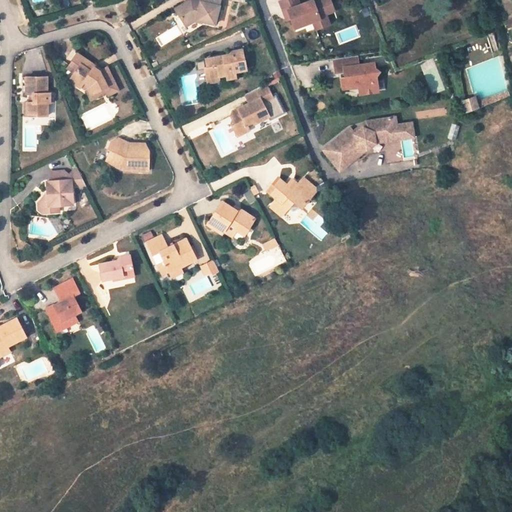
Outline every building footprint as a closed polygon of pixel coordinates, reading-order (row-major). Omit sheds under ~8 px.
[(192,16),(216,22),(221,0),(181,0),(177,2),(181,9),(178,15),(181,22),(185,19),(192,16)] [(298,0),(279,0),(284,11),(288,10),(290,16),(293,26),(311,19),(319,17),(318,15),(325,13),(333,10),(329,0),(316,0),(313,1),(312,0),(306,0),(299,3),(298,0)] [(173,5),(178,15),(181,9),(177,2),(173,5)] [(319,17),(311,19),(314,28),(328,23),(325,13),(318,15),(319,17)] [(263,24),(249,29),(253,42),(267,37),(263,24)] [(206,78),(227,74),(227,77),(227,78),(236,76),(235,71),(246,69),(243,48),(231,50),(231,53),(224,55),(224,57),(220,58),(219,56),(206,58),(207,66),(205,67),(206,78)] [(84,81),(91,86),(95,93),(106,88),(107,92),(109,96),(119,91),(108,68),(100,72),(94,67),(95,65),(78,54),(70,65),(76,69),(74,73),(69,80),(80,87),(84,81)] [(357,54),(334,57),(336,72),(341,71),(342,84),(357,82),(358,86),(358,87),(367,88),(376,84),(373,62),(359,64),(357,54)] [(54,103),(54,94),(48,93),(48,86),(48,77),(27,77),(26,77),(26,86),(26,93),(30,93),(35,93),(34,102),(30,102),(28,102),(28,113),(39,113),(38,116),(48,116),(48,103),(54,103)] [(86,91),(89,96),(91,100),(107,92),(106,88),(95,93),(91,86),(84,81),(80,87),(86,91)] [(246,124),(254,120),(255,123),(269,116),(263,102),(274,97),(267,83),(244,94),(249,104),(233,111),(232,116),(234,120),(232,123),(238,135),(249,130),(246,124)] [(509,96),(508,90),(475,103),(473,96),(462,99),(465,112),(509,96)] [(394,115),(365,119),(362,126),(354,132),(349,126),(321,147),(338,168),(355,155),(353,153),(362,146),(365,148),(374,142),(385,141),(384,135),(392,133),(396,128),(395,123),(394,115)] [(411,121),(395,123),(396,128),(392,133),(384,135),(385,141),(398,139),(398,138),(413,136),(411,121)] [(144,145),(129,144),(119,140),(109,145),(107,150),(110,152),(105,162),(124,170),(147,170),(148,152),(144,145)] [(46,183),(48,198),(46,201),(41,201),(37,206),(38,212),(42,216),(52,215),(51,209),(60,208),(73,206),(71,186),(78,185),(85,184),(77,169),(73,169),(67,176),(61,171),(49,172),(51,182),(46,183)] [(300,210),(315,194),(314,189),(304,180),(298,186),(294,183),(289,189),(286,187),(281,182),(270,194),(276,200),(271,207),(280,216),(287,209),(292,212),(295,212),(298,209),(300,210)] [(222,202),(207,225),(222,234),(225,231),(232,236),(237,230),(244,235),(245,235),(255,219),(242,210),(238,212),(234,210),(222,202)] [(162,235),(148,242),(151,248),(166,241),(162,235)] [(274,237),(269,240),(272,247),(278,244),(274,237)] [(187,238),(168,246),(166,241),(151,248),(154,254),(161,251),(165,260),(158,263),(163,273),(169,270),(170,272),(182,266),(197,259),(187,238)] [(119,260),(109,262),(98,264),(101,280),(112,278),(122,276),(122,279),(123,278),(135,276),(130,255),(119,257),(119,260)] [(213,260),(201,267),(205,274),(211,271),(213,274),(218,271),(213,260)] [(182,266),(170,272),(173,277),(184,271),(182,266)] [(80,311),(73,296),(79,293),(72,279),(54,287),(61,301),(46,308),(55,327),(63,324),(68,327),(77,322),(75,318),(73,314),(80,311)] [(0,355),(10,351),(7,344),(25,336),(16,318),(0,325),(0,355)] [(63,324),(55,327),(57,332),(68,327),(63,324)]
